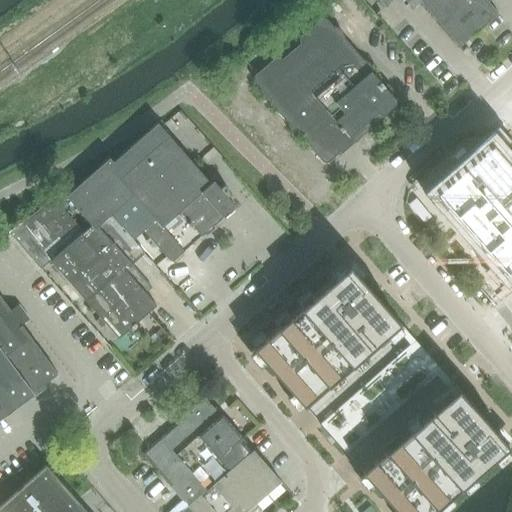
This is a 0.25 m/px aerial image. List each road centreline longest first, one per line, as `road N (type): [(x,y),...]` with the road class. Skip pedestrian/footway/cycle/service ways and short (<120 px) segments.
road 1 (residential): [(211,336),(98,439),(99,460),(143,511)]
road 2 (residential): [(511,370),(367,203)]
road 3 (residential): [(367,203),(211,336)]
road 4 (residential): [(367,203),(511,79)]
road 5 (residential): [(318,463),(211,336)]
